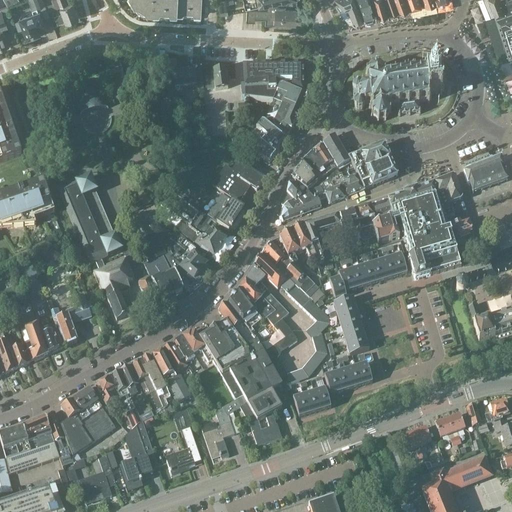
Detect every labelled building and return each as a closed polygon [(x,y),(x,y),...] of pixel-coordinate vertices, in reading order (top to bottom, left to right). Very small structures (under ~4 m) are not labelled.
[(27,0),(33,14),(20,19),(21,21),(15,23),(19,31),(24,29),(28,39),(36,36),(36,34),(38,33),(37,30),(44,27),(39,12),(46,10),(42,0),(27,0)] [(66,23),(78,19),(72,3),(66,5),(64,0),(52,0),(57,0),(60,7),(66,23)] [(130,0),(131,1),(134,6),(139,11),(138,12),(139,12),(139,11),(145,13),(152,13),(200,16),(201,0),(130,0)] [(232,0),(223,0),(218,1),(217,1),(219,16),(228,15),(226,5),(233,3),(232,0)] [(242,0),(245,9),(284,0),(242,0)] [(341,14),(359,4),(357,0),(336,0),(338,2),(334,5),(341,14)] [(357,0),(359,4),(364,18),(374,15),(368,0),(357,0)] [(371,0),(376,15),(384,13),(380,0),(371,0)] [(380,0),(384,13),(397,11),(393,0),(380,0)] [(393,0),(397,11),(410,8),(406,0),(393,0)] [(418,0),(406,0),(410,8),(420,6),(418,0)] [(511,0),(483,0),(490,14),(491,16),(495,15),(496,15),(496,16),(511,10),(511,9),(511,0)] [(247,9),(246,21),(254,21),(254,17),(269,18),(269,16),(274,16),(274,22),(294,23),(295,9),(293,8),(292,1),(286,2),(285,8),(275,7),(275,6),(267,6),(267,10),(247,9)] [(364,18),(359,4),(341,14),(349,25),(354,26),(365,22),(364,18)] [(0,50),(8,47),(8,45),(2,30),(7,28),(5,24),(12,21),(7,7),(0,9),(0,50)] [(511,9),(511,10),(496,16),(499,26),(500,31),(502,35),(505,45),(508,55),(511,53),(511,9)] [(429,97),(429,95),(438,93),(438,96),(441,95),(441,93),(443,93),(443,91),(440,91),(439,81),(441,81),(441,79),(438,79),(438,77),(436,77),(436,80),(427,81),(426,79),(425,79),(425,76),(426,76),(426,74),(424,74),(424,73),(422,73),(423,74),(414,75),(413,66),(414,66),(414,65),(413,65),(412,65),(406,66),(403,66),(401,66),(401,67),(397,67),(393,68),(393,67),(391,67),(391,68),(391,69),(393,78),(385,79),(384,73),(385,72),(384,71),(383,72),(378,69),(378,67),(377,67),(376,68),(371,69),(370,68),(368,69),(369,70),(366,74),(365,73),(364,75),(365,76),(366,81),(364,82),(364,84),(366,84),(367,87),(362,88),(357,83),(353,84),(351,87),(352,97),(353,101),(354,108),(357,111),(361,110),(365,104),(370,104),(370,107),(368,108),(369,110),(370,109),(371,116),(371,117),(372,117),(373,117),(377,120),(376,121),(377,122),(378,121),(384,120),(385,122),(386,121),(386,119),(389,114),(390,115),(391,114),(390,113),(389,107),(397,106),(398,115),(397,115),(397,116),(398,116),(398,117),(399,117),(399,116),(402,115),(408,115),(408,116),(410,116),(410,115),(416,114),(418,114),(418,115),(420,114),(420,113),(421,113),(421,112),(419,112),(418,103),(426,102),(426,104),(428,104),(428,102),(430,102),(429,100),(428,100),(427,97),(429,97)] [(280,106),(282,102),(283,99),(275,96),(279,89),(280,88),(279,87),(280,86),(305,84),(305,76),(303,76),(303,69),(266,68),(243,68),(244,88),(240,88),(241,100),(272,104),(272,103),(280,106)] [(194,71),(172,73),(174,89),(176,101),(184,100),(182,88),(196,86),(197,91),(203,90),(201,74),(195,75),(194,71)] [(214,91),(227,90),(224,71),(212,72),(213,77),(205,78),(206,91),(214,90),(214,91)] [(283,99),(282,102),(300,109),(303,103),(306,102),(308,99),(306,96),(303,94),(303,92),(305,92),(305,84),(280,86),(279,87),(280,88),(279,89),(275,96),(283,99)] [(0,163),(21,156),(0,97),(0,163)] [(270,110),(277,112),(286,115),(277,124),(291,130),(295,123),(298,122),(299,119),(298,116),(300,109),(282,102),(280,106),(272,103),(272,104),(270,110)] [(286,115),(277,112),(268,120),(265,123),(273,127),(273,128),(278,133),(284,139),(291,130),(277,124),(286,115)] [(276,150),(277,149),(283,141),(261,124),(255,131),(267,140),(262,147),(260,145),(254,153),(269,165),(275,158),(275,157),(279,153),(278,152),(276,150)] [(337,171),(349,163),(346,159),(340,149),(343,147),(339,142),(337,144),(333,137),(322,146),(337,171)] [(241,146),(239,138),(231,141),(233,148),(241,146)] [(321,146),(311,154),(322,171),(328,167),(335,178),(340,175),(321,146)] [(384,146),(346,159),(349,163),(356,174),(357,176),(363,192),(397,177),(384,146)] [(310,171),(308,172),(319,186),(323,184),(321,180),(326,177),(322,171),(311,154),(302,163),(310,171)] [(246,161),(250,164),(254,168),(258,162),(250,155),(246,161)] [(471,194),(473,193),(508,181),(505,172),(507,172),(502,159),(502,158),(497,160),(496,159),(493,157),(491,158),(491,157),(466,166),(468,171),(465,172),(463,172),(471,194)] [(232,171),(225,167),(212,187),(238,205),(247,192),(243,190),(246,186),(250,188),(256,192),(264,180),(238,162),(232,171)] [(323,193),(319,186),(308,172),(301,165),(292,180),(306,192),(307,194),(308,193),(314,199),(316,198),(323,193)] [(335,178),(328,167),(322,171),(326,177),(321,180),(323,184),(319,186),(323,193),(332,189),(328,181),(335,178)] [(341,175),(342,176),(351,198),(363,192),(357,176),(356,174),(350,177),(347,172),(341,175)] [(347,199),(351,198),(342,176),(335,178),(328,181),(332,189),(338,203),(347,199)] [(88,178),(58,191),(66,209),(75,230),(82,248),(89,265),(95,263),(98,271),(104,269),(101,261),(122,252),(115,236),(113,237),(96,196),(98,195),(90,177),(88,178)] [(459,201),(460,201),(461,199),(455,179),(454,179),(454,178),(453,178),(452,178),(434,185),(439,204),(442,213),(452,210),(450,204),(459,201)] [(295,203),(297,202),(303,197),(290,182),(286,194),(293,201),(295,203)] [(0,198),(0,230),(35,228),(34,222),(53,216),(42,184),(0,198)] [(387,202),(390,211),(391,216),(392,216),(393,221),(384,223),(358,231),(360,240),(362,241),(363,242),(366,242),(368,241),(373,238),(377,244),(377,245),(378,245),(388,242),(399,239),(398,236),(403,234),(406,246),(410,258),(408,259),(408,260),(414,281),(430,277),(441,274),(441,273),(460,268),(456,252),(453,244),(444,218),(442,213),(439,204),(434,185),(417,191),(416,189),(415,189),(414,189),(414,190),(413,190),(411,192),(406,194),(405,193),(403,194),(404,196),(387,201),(387,202)] [(317,199),(318,202),(322,201),(321,199),(325,197),(328,206),(338,203),(332,189),(323,193),(324,194),(316,198),(317,199)] [(170,213),(177,205),(172,201),(170,195),(155,200),(157,206),(159,206),(170,213)] [(214,206),(213,207),(237,223),(243,214),(241,213),(243,210),(221,195),(218,199),(215,200),(214,206)] [(305,215),(321,209),(318,202),(317,199),(307,203),(303,197),(297,202),(302,208),(304,215),(305,215)] [(325,197),(321,199),(322,201),(318,202),(321,209),(328,206),(325,197)] [(211,222),(197,211),(200,207),(186,198),(183,202),(181,200),(177,205),(170,213),(183,222),(176,231),(211,258),(226,240),(212,229),(212,230),(208,227),(212,222),(211,222)] [(302,208),(297,202),(295,203),(293,201),(282,210),(278,220),(279,220),(282,223),(304,215),(302,208)] [(442,213),(444,218),(453,215),(453,216),(463,213),(459,201),(450,204),(452,210),(442,213)] [(391,216),(390,211),(387,202),(370,207),(373,217),(379,215),(380,218),(382,217),(384,223),(393,221),(392,216),(391,216)] [(231,233),(237,223),(213,207),(209,210),(209,213),(207,217),(212,220),(211,222),(212,222),(228,233),(229,231),(231,233)] [(376,226),(373,217),(370,207),(354,212),(356,222),(359,231),(376,226)] [(339,227),(340,228),(338,228),(340,236),(351,232),(348,224),(355,222),(352,212),(336,217),(337,217),(339,227)] [(320,222),(303,228),(310,245),(312,244),(313,246),(318,244),(315,235),(323,233),(338,228),(340,228),(339,227),(337,217),(320,222)] [(450,230),(468,224),(468,221),(449,227),(450,230)] [(511,222),(494,228),(498,241),(511,236),(511,222)] [(474,240),(468,224),(450,230),(456,247),(474,240)] [(305,250),(309,260),(315,258),(311,247),(313,246),(312,244),(310,245),(303,228),(302,227),(289,234),(299,253),(305,250)] [(162,258),(164,256),(164,255),(165,255),(153,232),(136,241),(148,264),(143,266),(149,277),(148,277),(151,282),(151,281),(160,300),(169,296),(170,297),(175,295),(174,294),(183,289),(176,275),(173,271),(172,271),(172,270),(169,271),(162,258)] [(164,256),(172,270),(172,271),(173,271),(176,275),(184,272),(186,274),(184,276),(190,281),(192,279),(193,280),(198,274),(197,273),(200,270),(201,271),(205,266),(204,265),(208,260),(175,232),(169,240),(184,252),(179,258),(175,254),(172,256),(170,252),(165,255),(164,255),(164,256)] [(279,239),(271,243),(286,259),(289,257),(290,261),(293,264),(296,263),(293,256),(299,253),(289,234),(279,239)] [(301,293),(303,296),(313,286),(303,277),(304,276),(286,259),(271,243),(261,255),(282,276),(286,273),(290,277),(287,279),(294,287),(297,290),(301,293)] [(254,267),(266,279),(277,290),(279,288),(286,281),(260,256),(254,267)] [(389,259),(395,278),(399,277),(399,278),(406,276),(400,256),(389,259)] [(98,271),(93,273),(101,294),(104,293),(112,312),(116,322),(128,316),(121,299),(119,295),(129,290),(126,284),(132,281),(132,280),(132,278),(124,258),(112,263),(106,266),(106,268),(104,269),(98,271)] [(379,262),(385,282),(392,280),(392,279),(395,278),(389,259),(379,262)] [(379,262),(369,266),(372,275),(375,284),(378,283),(378,284),(385,282),(379,262)] [(371,285),(375,284),(372,275),(369,266),(359,269),(365,288),(372,286),(371,285)] [(33,267),(20,272),(30,298),(42,294),(33,267)] [(263,322),(266,319),(273,328),(281,322),(289,315),(282,307),(260,285),(262,283),(266,279),(254,267),(250,273),(245,281),(246,282),(239,291),(256,310),(254,311),(263,322)] [(348,272),(354,290),(357,289),(358,291),(365,288),(359,269),(348,272)] [(351,291),(354,290),(348,272),(337,275),(339,279),(340,279),(344,295),(351,293),(351,291)] [(139,282),(138,284),(138,285),(147,307),(158,301),(148,278),(139,282)] [(286,281),(279,288),(286,295),(294,287),(287,279),(286,281)] [(346,299),(344,295),(340,279),(339,279),(328,282),(334,302),(346,299)] [(463,292),(464,292),(467,287),(467,286),(467,285),(467,284),(466,283),(465,283),(465,282),(464,281),(463,281),(462,281),(461,281),(460,281),(459,281),(458,282),(457,282),(457,283),(456,284),(456,285),(456,286),(456,287),(456,288),(456,289),(457,290),(457,291),(458,291),(459,292),(460,292),(461,292),(463,292)] [(286,295),(290,298),(297,290),(294,287),(286,295)] [(290,298),(294,302),(301,293),(297,290),(290,298)] [(235,295),(230,300),(227,304),(247,330),(249,332),(262,322),(238,291),(235,295)] [(294,302),(297,305),(305,297),(303,296),(301,293),(294,302)] [(65,312),(66,316),(67,316),(71,326),(92,319),(91,316),(94,315),(89,303),(86,304),(83,295),(71,300),(74,309),(65,312)] [(297,305),(301,309),(308,300),(305,297),(297,305)] [(336,316),(356,310),(354,303),(353,303),(352,300),(353,300),(353,299),(333,305),(336,316)] [(301,309),(305,312),(312,304),(308,300),(301,309)] [(55,320),(59,319),(56,311),(53,312),(50,302),(46,304),(52,321),(55,320)] [(225,322),(232,331),(242,344),(252,336),(249,332),(247,330),(247,331),(227,304),(218,312),(225,322)] [(305,312),(308,315),(315,307),(312,304),(305,312)] [(475,306),(468,308),(471,319),(479,317),(475,306)] [(315,307),(308,315),(312,319),(319,311),(315,307)] [(356,310),(336,316),(337,320),(339,326),(359,320),(357,313),(356,314),(355,311),(356,310)] [(479,341),(511,330),(511,310),(507,312),(507,310),(498,313),(498,315),(473,323),(479,341)] [(323,314),(319,311),(312,319),(316,323),(323,314)] [(25,344),(28,352),(24,354),(28,365),(47,356),(40,336),(31,313),(16,319),(21,332),(24,331),(28,343),(25,344)] [(312,326),(320,334),(320,333),(324,330),(329,324),(327,319),(323,314),(316,323),(312,326)] [(77,342),(71,326),(67,316),(66,316),(59,319),(55,320),(64,348),(77,342)] [(342,337),(362,331),(360,324),(359,324),(358,321),(359,321),(359,320),(339,326),(342,337)] [(249,427),(258,423),(265,419),(268,417),(272,415),(281,410),(272,392),(281,388),(274,377),(271,373),(269,367),(267,363),(261,351),(256,341),(252,336),(242,344),(232,331),(225,322),(218,326),(216,327),(214,328),(211,330),(208,333),(198,339),(211,361),(215,367),(236,402),(222,410),(222,411),(226,418),(233,414),(240,410),(249,427)] [(273,328),(276,332),(284,326),(281,322),(273,328)] [(284,326),(276,332),(279,336),(287,329),(284,326)] [(312,326),(308,330),(315,337),(320,334),(312,326)] [(290,333),(287,329),(279,336),(282,340),(286,337),(290,333)] [(56,330),(40,336),(47,356),(63,349),(56,330)] [(315,337),(308,330),(305,334),(311,340),(315,337)] [(346,347),(365,341),(363,334),(362,334),(361,331),(362,331),(342,337),(346,347)] [(190,334),(183,338),(193,355),(199,351),(200,354),(202,353),(208,363),(211,361),(198,339),(194,333),(191,335),(190,334)] [(291,334),(290,333),(286,337),(293,346),(297,343),(291,334)] [(323,342),(320,333),(320,334),(315,337),(311,340),(313,345),(323,342)] [(288,349),(293,346),(286,337),(282,340),(288,349)] [(193,355),(183,338),(174,344),(185,364),(195,357),(193,355)] [(6,342),(16,371),(28,365),(24,354),(22,347),(12,350),(10,346),(12,344),(10,340),(6,342)] [(274,346),(280,354),(284,351),(288,349),(282,340),(278,343),(274,346)] [(365,341),(346,347),(349,358),(369,352),(366,344),(365,345),(364,342),(365,341)] [(0,376),(0,378),(16,371),(6,342),(0,343),(0,376)] [(172,344),(162,351),(176,374),(187,367),(172,344)] [(261,351),(267,363),(277,359),(280,354),(274,346),(269,349),(267,346),(261,351)] [(326,356),(324,347),(314,350),(315,354),(326,356)] [(173,373),(162,351),(151,356),(176,405),(191,397),(180,376),(177,378),(174,373),(173,373)] [(320,364),(326,356),(315,354),(312,358),(320,364)] [(150,357),(131,367),(138,382),(141,381),(149,396),(155,393),(158,399),(165,414),(173,414),(170,407),(168,408),(165,402),(170,400),(166,390),(150,357)] [(312,358),(308,362),(316,369),(320,364),(312,358)] [(279,363),(277,359),(267,363),(269,367),(270,367),(279,363)] [(273,371),(282,367),(279,362),(279,363),(270,367),(269,367),(271,373),(273,371)] [(313,373),(316,369),(308,362),(305,367),(313,373)] [(369,375),(369,374),(366,365),(355,368),(361,386),(364,385),(364,387),(372,384),(369,375)] [(119,372),(111,377),(116,388),(121,399),(130,396),(130,397),(137,394),(134,387),(138,386),(129,367),(119,372)] [(282,367),(273,371),(276,375),(284,371),(282,367)] [(305,367),(302,371),(308,380),(313,373),(305,367)] [(345,371),(351,391),(358,389),(357,387),(361,386),(355,368),(345,371)] [(286,376),(284,371),(276,375),(278,380),(282,387),(282,388),(290,386),(286,376)] [(302,371),(297,372),(300,382),(308,380),(302,371)] [(334,374),(340,393),(343,392),(344,393),(351,391),(345,371),(334,374)] [(297,372),(292,374),(295,384),(300,382),(297,372)] [(292,374),(286,376),(290,386),(295,384),(292,374)] [(334,374),(323,378),(330,397),(337,395),(337,394),(340,393),(334,374)] [(121,399),(116,388),(111,377),(95,387),(106,407),(110,413),(119,408),(115,402),(121,399)] [(330,410),(324,390),(313,393),(319,413),(326,411),(326,410),(329,409),(329,410),(330,410)] [(75,400),(101,439),(115,430),(89,391),(75,400)] [(319,413),(313,393),(303,396),(309,416),(316,414),(316,413),(319,412),(319,413)] [(292,400),(298,419),(306,417),(305,416),(308,415),(309,416),(303,396),(292,400)] [(72,458),(101,439),(75,400),(60,409),(68,421),(61,426),(72,458)] [(480,421),(482,426),(501,420),(500,418),(509,415),(507,409),(509,408),(507,403),(505,403),(505,401),(489,406),(492,415),(485,417),(486,420),(485,420),(480,421)] [(468,429),(475,427),(475,428),(482,426),(480,421),(476,407),(475,407),(475,406),(470,407),(470,408),(469,409),(470,410),(466,411),(469,423),(466,424),(468,429)] [(240,434),(233,414),(226,418),(222,411),(214,413),(219,427),(216,429),(214,424),(200,429),(211,461),(219,458),(220,461),(228,458),(222,440),(240,434)] [(54,414),(45,419),(62,468),(71,465),(63,440),(54,414)] [(258,423),(249,427),(250,430),(257,448),(281,440),(276,426),(275,427),(272,415),(268,417),(265,419),(269,429),(261,432),(258,423)] [(127,421),(132,431),(141,423),(138,416),(127,421)] [(447,421),(452,435),(464,431),(459,416),(447,421)] [(41,449),(47,447),(53,445),(44,420),(21,429),(29,453),(35,451),(41,449)] [(440,440),(452,435),(447,421),(435,425),(440,440)] [(494,426),(496,433),(500,432),(505,449),(511,447),(511,427),(507,429),(505,422),(494,426)] [(132,463),(119,468),(121,471),(119,472),(121,478),(123,477),(127,488),(124,489),(127,495),(134,493),(133,491),(140,488),(139,484),(141,484),(140,483),(152,478),(150,471),(157,469),(142,423),(124,439),(132,463)] [(488,433),(487,430),(486,427),(477,429),(478,432),(479,436),(488,433)] [(29,453),(21,429),(0,435),(0,444),(5,461),(10,460),(16,458),(21,456),(27,454),(32,469),(34,468),(29,453)] [(181,432),(184,442),(186,449),(187,451),(164,459),(166,463),(168,469),(167,470),(169,474),(170,473),(171,475),(188,470),(194,467),(194,465),(201,462),(190,429),(181,432)] [(425,429),(413,434),(419,448),(431,444),(425,429)] [(419,448),(413,434),(401,439),(406,453),(419,448)] [(478,441),(472,443),(475,453),(481,451),(478,441)] [(53,445),(47,447),(52,462),(58,460),(53,445)] [(47,447),(41,449),(46,464),(52,462),(47,447)] [(41,449),(35,451),(40,466),(43,465),(46,464),(41,449)] [(29,453),(34,468),(40,466),(35,451),(29,453)] [(32,469),(27,454),(21,456),(26,471),(27,471),(32,469)] [(502,472),(511,469),(511,468),(511,455),(503,458),(504,463),(500,464),(502,472)] [(26,471),(21,456),(16,458),(21,473),(26,471)] [(21,473),(16,458),(10,460),(15,475),(21,473)] [(108,489),(112,488),(116,486),(106,458),(98,461),(103,475),(77,483),(73,472),(67,474),(72,491),(79,488),(84,503),(103,497),(104,501),(111,498),(108,489)] [(15,475),(10,460),(5,461),(9,477),(15,475)] [(434,487),(422,492),(429,511),(457,511),(452,499),(450,500),(448,494),(491,478),(484,460),(463,468),(462,465),(441,473),(442,474),(431,478),(434,487)] [(0,496),(11,494),(3,462),(0,462),(0,496)] [(0,511),(62,511),(62,510),(55,489),(5,506),(0,507),(0,511)] [(337,511),(333,498),(309,506),(308,506),(309,511),(337,511)] [(400,507),(401,511),(415,511),(411,502),(400,507)]
